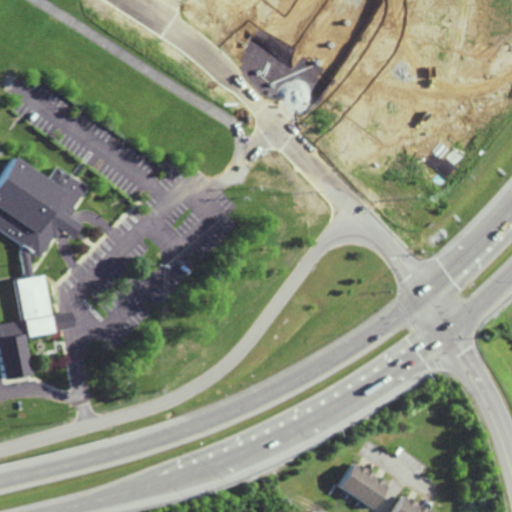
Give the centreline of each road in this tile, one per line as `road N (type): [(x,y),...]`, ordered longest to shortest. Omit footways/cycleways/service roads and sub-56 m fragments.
road 1 (trunk): [(511,210),(427,294),(291,383),(153,441),(0,479)]
road 2 (trunk): [(44,511),(178,476),(315,418),(409,358),(511,269)]
road 3 (residential): [(0,453),(158,407),(203,385),(242,352),(356,214)]
road 4 (residential): [(126,0),(228,73),(356,214)]
road 5 (residential): [(511,470),(485,390),(427,294)]
road 6 (residential): [(488,104),(356,9)]
road 7 (residential): [(276,125),(362,0)]
